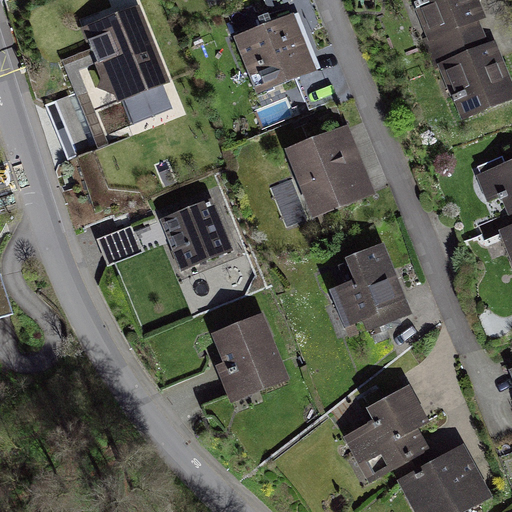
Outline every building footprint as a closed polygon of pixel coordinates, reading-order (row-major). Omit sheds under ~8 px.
[(483,0),(412,0),(458,129),(511,110),(511,73),(502,45),(492,49),(483,23),(491,23),(483,0)] [(143,15),(88,34),(112,107),(168,88),(143,15)] [(296,21),(242,40),(261,93),(315,74),(296,21)] [(64,65),(79,94),(92,88),(77,58),(64,65)] [(103,138),(84,92),(60,102),(80,148),(103,138)] [(351,134),(293,155),(317,221),(375,201),(351,134)] [(511,169),(492,177),(508,219),(511,217),(511,169)] [(211,205),(165,223),(184,274),(231,256),(211,205)] [(108,265),(140,253),(131,227),(98,238),(108,265)] [(511,230),(502,234),(511,259),(511,230)] [(0,319),(18,314),(3,265),(0,266),(0,240),(2,239),(0,233),(0,319)] [(368,286),(335,298),(346,328),(370,319),(374,332),(414,317),(392,253),(360,265),(368,286)] [(267,322),(223,338),(232,363),(222,367),(235,405),(290,386),(267,322)] [(383,426),(347,443),(368,486),(433,455),(425,440),(441,432),(420,390),(376,411),(383,426)] [(465,453),(406,487),(419,511),(482,511),(495,505),(465,453)]
